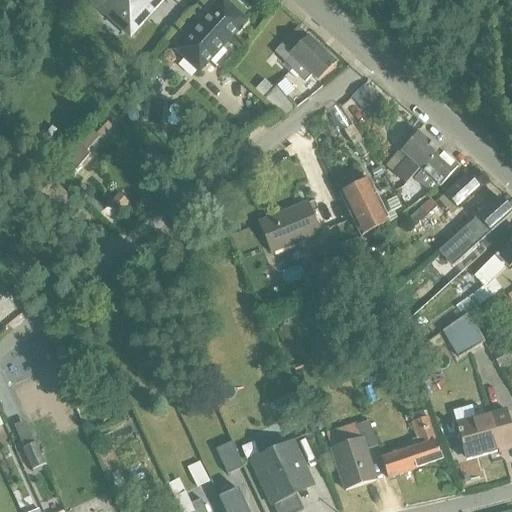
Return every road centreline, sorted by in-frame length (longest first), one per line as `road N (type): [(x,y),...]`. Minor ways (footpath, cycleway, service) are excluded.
road 1 (unclassified): [(116,253),(369,56)]
road 2 (residential): [(369,56),(511,182)]
road 3 (residential): [(0,150),(116,253)]
road 4 (unclassified): [(0,348),(116,253)]
road 5 (track): [(511,136),(494,72),(494,0)]
